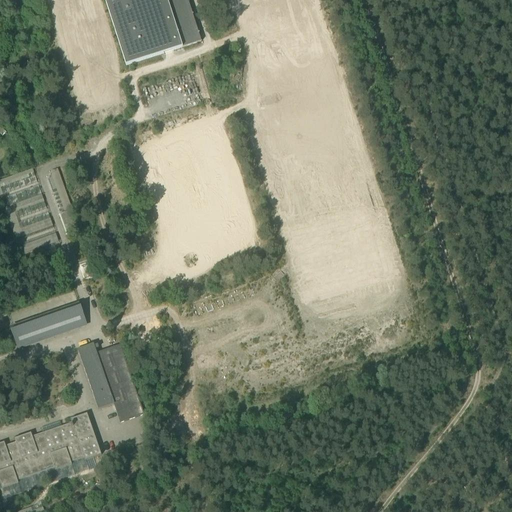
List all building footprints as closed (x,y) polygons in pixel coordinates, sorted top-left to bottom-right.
[(201,42),(190,8),(187,0),(104,0),(126,66),(201,42)] [(32,169),(0,179),(0,199),(0,200),(2,199),(23,259),(60,245),(32,169)] [(49,178),(48,179),(60,213),(72,209),(57,169),(51,171),(52,173),(50,174),(51,176),(49,176),(49,178)] [(60,214),(67,234),(79,230),(72,210),(60,214)] [(99,275),(94,260),(80,265),(85,280),(99,275)] [(17,343),(84,320),(78,304),(13,327),(17,343)] [(144,414),(120,345),(97,353),(94,344),(78,350),(99,410),(114,405),(120,422),(144,414)] [(4,442),(0,443),(0,482),(2,489),(19,483),(18,481),(55,468),(55,470),(72,465),(71,462),(84,458),(85,460),(101,455),(87,414),(71,420),(72,423),(43,433),(45,439),(34,442),(31,433),(14,439),(16,442),(5,446),(4,442)] [(144,446),(137,448),(140,455),(147,453),(144,446)]
